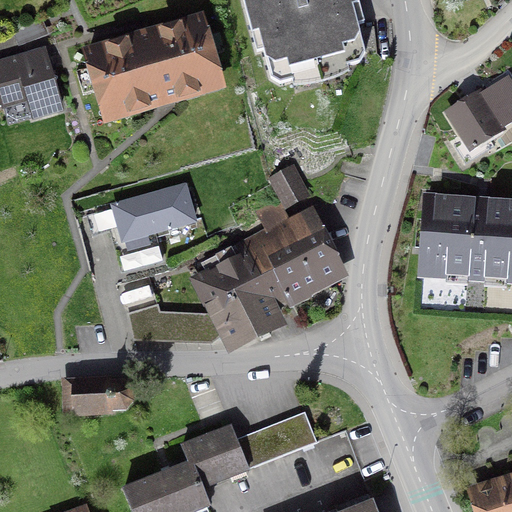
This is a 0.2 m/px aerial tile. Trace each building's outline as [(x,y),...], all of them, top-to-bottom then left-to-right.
[(241,0),(256,54),(262,52),(269,80),(278,85),(293,81),(294,88),(323,84),(349,74),(349,67),(361,65),(365,53),(359,27),(364,25),(357,0),(241,0)] [(226,92),(203,14),(81,50),(104,128),(226,92)] [(49,35),(42,20),(13,32),(19,47),(49,35)] [(0,105),(2,113),(27,106),(32,123),(65,114),(45,48),(0,60),(0,105)] [(511,125),(511,80),(509,75),(444,114),(469,156),(506,133),(504,130),(511,125)] [(294,165),(268,178),(278,198),(285,213),(311,200),(294,165)] [(186,185),(110,206),(122,247),(197,226),(186,185)] [(506,291),(506,288),(511,288),(511,201),(423,195),(417,282),(446,283),(446,288),(467,289),(467,285),(484,286),(484,290),(506,291)] [(288,307),(266,263),(326,233),(313,208),(289,220),(285,213),(278,198),(254,210),(264,230),(233,246),(235,248),(201,265),(205,273),(189,281),(228,358),(288,329),(279,311),(288,307)] [(349,280),(326,233),(266,263),(288,307),(290,310),(349,280)] [(111,383),(111,378),(61,381),(62,421),(112,418),(113,414),(126,414),(133,405),(132,388),(123,382),(111,383)] [(299,453),(318,446),(305,414),(286,421),(299,453)] [(236,441),(249,473),(299,453),(286,421),(236,441)] [(129,511),(210,511),(204,495),(251,477),(249,473),(236,441),(231,427),(180,447),(187,466),(122,492),(129,511)] [(511,511),(511,475),(466,490),(472,511),(511,511)] [(376,511),(373,503),(350,511),(376,511)]
